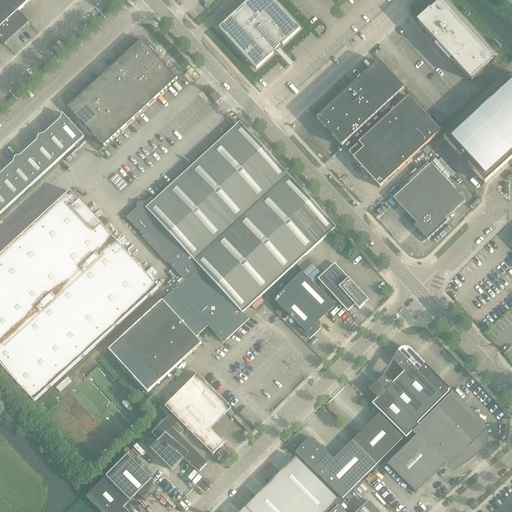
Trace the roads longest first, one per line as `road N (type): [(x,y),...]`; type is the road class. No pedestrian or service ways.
road 1 (unclassified): [(418,292),(152,0)]
road 2 (unclassified): [(195,511),(418,292)]
road 3 (unclassified): [(150,0),(0,134)]
road 4 (unclassified): [(418,292),(498,208),(485,194),(511,170)]
road 5 (unclassified): [(511,393),(418,292)]
road 6 (unclassified): [(0,82),(90,0)]
